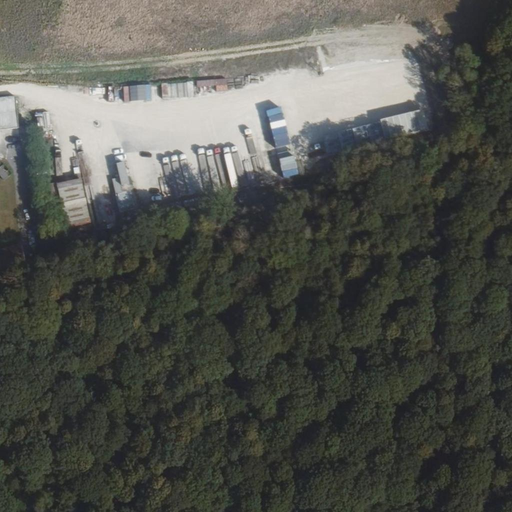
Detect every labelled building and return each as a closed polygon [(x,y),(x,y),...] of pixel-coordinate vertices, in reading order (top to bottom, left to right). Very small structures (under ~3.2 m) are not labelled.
[(319,79),(336,78),(335,58),(326,58),(326,61),(318,61),(319,79)] [(0,128),(18,128),(16,97),(0,97),(0,128)] [(310,153),(295,156),(298,172),(326,167),(323,148),(309,150),(310,153)] [(0,166),(0,175),(5,181),(10,177),(0,166)] [(82,178),(58,183),(65,213),(88,208),(82,178)] [(77,225),(91,222),(86,206),(83,206),(84,211),(74,214),(77,225)]
